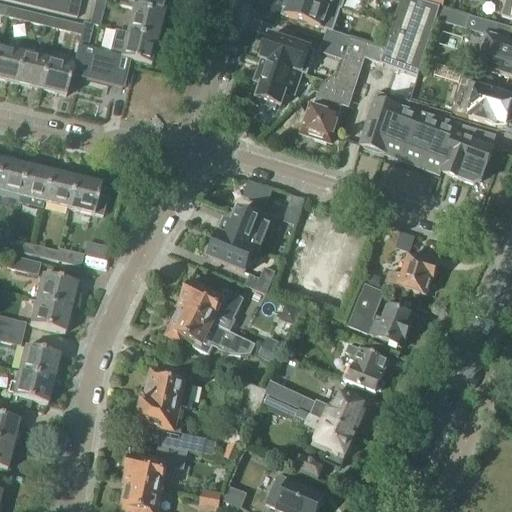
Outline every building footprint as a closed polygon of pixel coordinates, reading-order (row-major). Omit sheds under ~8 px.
[(30,10),(31,0),(20,0),(19,7),(30,10)] [(42,13),(44,0),(31,0),(30,10),(42,13)] [(44,0),(42,13),(53,15),(56,0),(44,0)] [(66,18),(70,0),(56,0),(53,15),(66,18)] [(77,21),(81,0),(70,0),(66,18),(77,21)] [(167,0),(134,0),(132,11),(163,19),(167,0)] [(333,35),(340,12),(341,11),(307,0),(289,0),(283,18),(327,33),(319,55),(343,63),(350,40),(333,35)] [(307,0),(341,11),(340,12),(342,13),(345,0),(307,0)] [(418,80),(440,11),(403,0),(385,51),(377,48),(372,64),(418,80)] [(443,11),(446,0),(402,0),(403,0),(440,11),(441,10),(443,11)] [(511,0),(508,0),(502,20),(511,22),(511,0)] [(96,2),(90,27),(94,28),(100,30),(106,5),(96,2)] [(30,26),(32,16),(7,10),(4,20),(30,26)] [(132,11),(126,36),(125,37),(157,45),(163,19),(132,11)] [(54,32),(56,22),(32,16),(30,26),(54,32)] [(511,32),(470,20),(466,32),(483,36),(474,68),(476,69),(511,80),(511,44),(508,44),(511,32)] [(56,22),(54,32),(80,39),(82,29),(56,22)] [(77,51),(87,54),(94,28),(90,27),(83,25),(82,29),(80,39),(77,51)] [(108,59),(129,64),(150,69),(157,45),(125,37),(126,36),(114,33),(108,59)] [(307,78),(315,54),(269,38),(260,63),(263,63),(263,62),(302,75),(301,76),(307,78)] [(349,112),(365,62),(372,64),(377,48),(350,39),(350,40),(343,63),(339,75),(331,81),(330,81),(321,88),(316,92),(320,96),(315,111),(311,109),(302,137),(331,147),(341,116),(340,116),(342,109),(349,112)] [(0,50),(0,83),(15,88),(22,56),(0,50)] [(73,68),(71,75),(124,87),(129,64),(108,59),(87,54),(77,51),(73,68)] [(22,56),(15,88),(40,94),(47,62),(22,56)] [(71,75),(73,68),(47,62),(40,94),(66,100),(71,75)] [(294,98),(301,76),(302,75),(263,62),(263,63),(255,85),(262,87),(257,102),(261,103),(260,107),(275,112),(276,108),(281,110),(286,95),(294,98)] [(511,108),(511,101),(461,87),(452,117),(497,130),(498,127),(506,130),(511,108)] [(374,104),(360,147),(386,157),(387,155),(474,189),(481,185),(493,153),(462,141),(465,130),(460,128),(399,109),(398,111),(374,104)] [(0,195),(18,200),(26,170),(1,164),(0,169),(0,195)] [(43,206),(51,176),(26,170),(18,200),(43,206)] [(51,176),(43,206),(68,212),(75,182),(51,176)] [(101,188),(75,182),(68,212),(102,221),(107,200),(98,198),(101,188)] [(262,224),(251,219),(250,216),(242,213),(240,214),(237,213),(232,227),(224,224),(218,239),(255,254),(259,256),(269,231),(261,227),(262,224)] [(289,213),(285,225),(295,228),(299,217),(289,213)] [(214,248),(212,249),(208,257),(210,259),(209,262),(246,277),(255,254),(218,239),(214,248)] [(0,251),(6,253),(8,243),(0,240),(0,251)] [(31,259),(33,249),(8,243),(6,253),(31,259)] [(55,265),(57,255),(33,249),(31,259),(55,265)] [(58,252),(57,255),(55,265),(81,271),(84,258),(58,252)] [(9,260),(7,271),(38,279),(40,267),(9,260)] [(403,279),(390,275),(386,286),(428,299),(433,283),(434,283),(438,269),(409,260),(403,279)] [(267,299),(276,276),(265,272),(260,283),(250,279),(245,290),(267,299)] [(77,288),(41,279),(35,303),(71,312),(77,288)] [(220,301),(190,286),(178,309),(256,349),(257,347),(230,335),(236,324),(234,323),(243,302),(224,293),(220,301)] [(361,298),(354,315),(409,337),(415,321),(387,310),(382,321),(376,319),(385,296),(365,288),(361,298)] [(29,328),(65,337),(71,312),(35,303),(29,328)] [(209,359),(215,348),(220,351),(218,354),(223,357),(229,359),(235,360),(241,360),(247,359),(252,357),(256,349),(178,309),(177,312),(180,313),(167,339),(181,346),(184,341),(195,347),(193,351),(209,359)] [(369,339),(369,338),(375,340),(403,352),(409,337),(354,315),(348,330),(369,339)] [(0,333),(23,339),(25,327),(0,321),(0,333)] [(23,339),(0,333),(0,345),(20,351),(23,339)] [(262,351),(277,359),(284,348),(268,340),(262,351)] [(357,361),(354,368),(349,367),(342,384),(376,398),(376,397),(382,395),(386,386),(382,381),(383,380),(382,380),(388,363),(361,352),(361,353),(349,348),(346,356),(357,361)] [(17,376),(53,384),(60,359),(24,350),(17,376)] [(277,359),(262,351),(258,359),(273,367),(277,359)] [(145,404),(143,403),(188,413),(193,389),(188,387),(188,386),(169,382),(170,377),(152,374),(145,404)] [(11,400),(47,408),(53,384),(17,376),(11,400)] [(242,415),(236,413),(233,425),(254,429),(261,412),(265,399),(267,394),(241,385),(238,398),(247,401),(242,415)] [(290,400),(287,408),(287,409),(355,438),(368,407),(339,395),(333,411),(317,404),(314,410),(290,400)] [(329,456),(326,465),(325,465),(341,472),(345,463),(355,438),(287,409),(287,408),(265,399),(261,412),(293,425),(294,422),(305,426),(304,430),(318,435),(312,449),(329,456)] [(152,432),(152,434),(149,447),(204,459),(208,443),(181,438),(184,427),(179,426),(182,412),(188,413),(143,403),(137,429),(152,432)] [(19,425),(0,420),(0,446),(12,450),(19,425)] [(0,446),(0,472),(7,474),(12,450),(0,446)] [(284,470),(294,474),(295,472),(318,482),(324,469),(300,459),(298,464),(288,460),(284,470)] [(124,486),(127,486),(165,495),(167,485),(165,485),(167,471),(170,471),(170,469),(130,460),(124,486)] [(278,478),(265,508),(274,511),(319,511),(325,499),(278,478)] [(121,511),(161,511),(165,495),(127,486),(121,511)] [(223,504),(230,507),(241,511),(247,498),(228,491),(226,497),(223,504)] [(226,497),(202,494),(200,502),(222,507),(223,504),(226,497)] [(219,511),(222,507),(200,502),(198,511),(219,511)]
